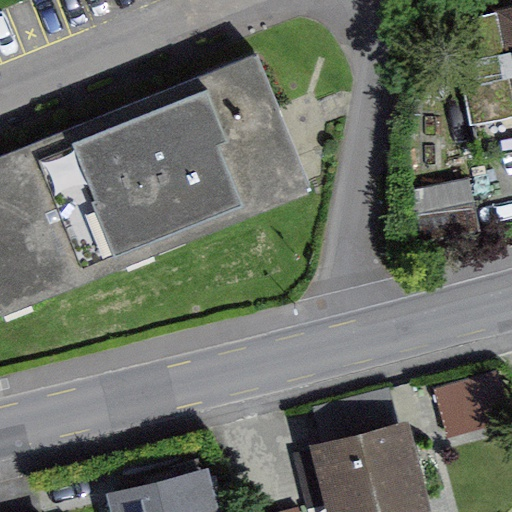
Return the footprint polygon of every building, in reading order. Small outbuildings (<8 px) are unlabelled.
[(511,15),(496,19),(511,102),(511,15)] [(253,67),(101,129),(156,262),(308,199),(253,67)] [(101,129),(0,171),(0,315),(3,324),(156,262),(101,129)] [(499,370),(435,382),(446,437),(510,425),(499,370)] [(426,511),(405,431),(306,457),(320,511),(426,511)] [(211,511),(205,484),(111,508),(112,511),(211,511)]
